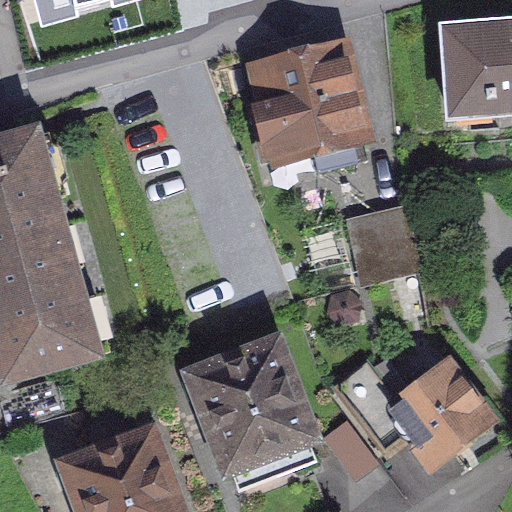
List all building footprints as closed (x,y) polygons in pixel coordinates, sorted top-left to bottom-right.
[(511,25),(461,29),(466,123),(511,119),(511,25)] [(361,43),(257,67),(280,167),(384,144),(361,43)] [(51,127),(0,141),(0,339),(14,386),(117,357),(51,127)] [(351,229),(360,295),(418,288),(409,222),(351,229)] [(266,344),(182,376),(219,471),(303,438),(266,344)] [(483,421),(440,370),(385,416),(428,467),(483,421)] [(357,432),(331,445),(356,493),(381,480),(357,432)] [(174,511),(146,434),(56,467),(72,511),(174,511)]
